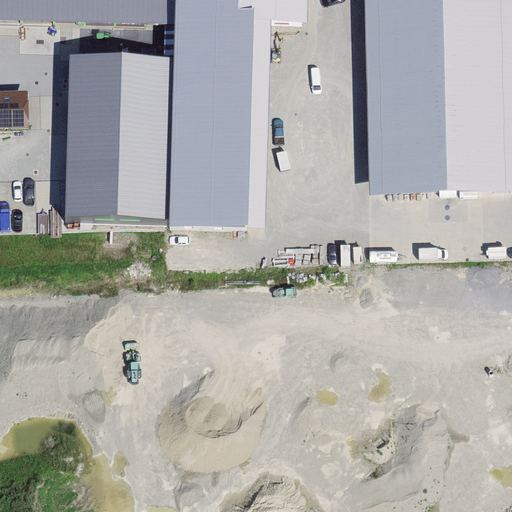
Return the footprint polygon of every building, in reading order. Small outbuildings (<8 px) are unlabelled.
[(177,0),(0,0),(0,24),(177,30),(177,0)] [(177,0),(177,30),(176,66),(170,227),(170,231),(245,234),(252,26),(302,28),(302,0),(177,0)] [(511,0),(366,0),(372,199),(511,194),(511,0)] [(66,224),(170,227),(176,66),(71,63),(66,224)] [(22,99),(0,100),(0,130),(23,130),(22,99)]
